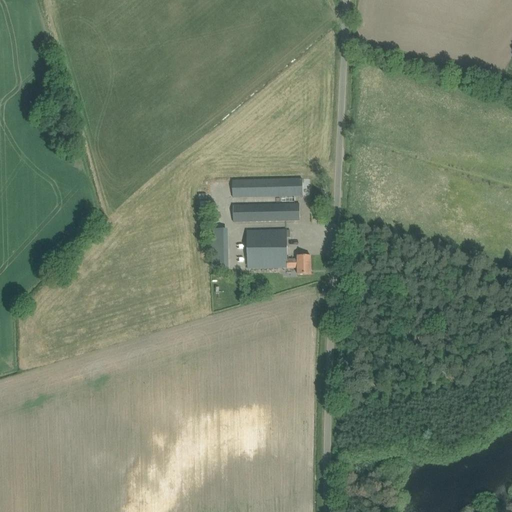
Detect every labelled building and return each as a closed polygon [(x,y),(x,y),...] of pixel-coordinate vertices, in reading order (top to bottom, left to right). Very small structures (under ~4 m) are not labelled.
[(233,198),(293,196),(303,196),(302,179),(232,182),(233,198)] [(220,190),(220,183),(214,183),(208,183),(209,222),(215,222),(214,190),(220,190)] [(234,223),(290,221),(300,221),(300,204),(233,206),(234,223)] [(224,230),(212,230),(213,270),(225,270),(224,230)] [(288,260),(287,230),(248,231),(247,269),(298,268),(298,275),(311,275),(311,257),(297,257),(298,260),(288,260)]
